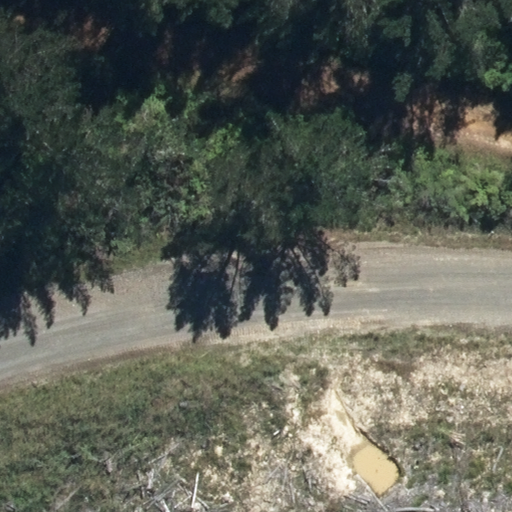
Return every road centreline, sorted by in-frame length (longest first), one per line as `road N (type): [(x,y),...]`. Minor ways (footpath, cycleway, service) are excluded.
road 1 (track): [(0,4),(511,139)]
road 2 (track): [(0,355),(33,340),(376,291),(511,301)]
